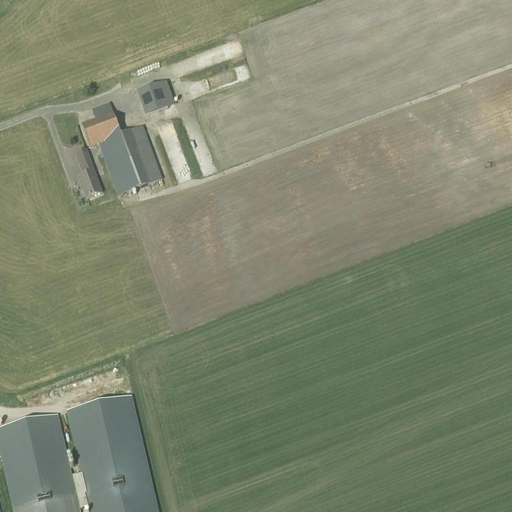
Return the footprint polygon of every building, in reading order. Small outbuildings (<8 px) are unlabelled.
[(169,110),(161,86),(138,94),(146,118),(169,110)] [(121,136),(109,105),(92,111),(96,121),(81,126),(90,149),(99,146),(118,198),(149,186),(162,182),(143,128),(132,132),(121,136)] [(76,156),(83,177),(78,179),(86,201),(101,195),(86,152),(76,156)] [(72,478),(79,511),(89,509),(89,511),(157,511),(131,399),(67,414),(81,476),(72,478)] [(57,417),(0,430),(0,458),(12,511),(79,511),(72,478),(57,417)]
